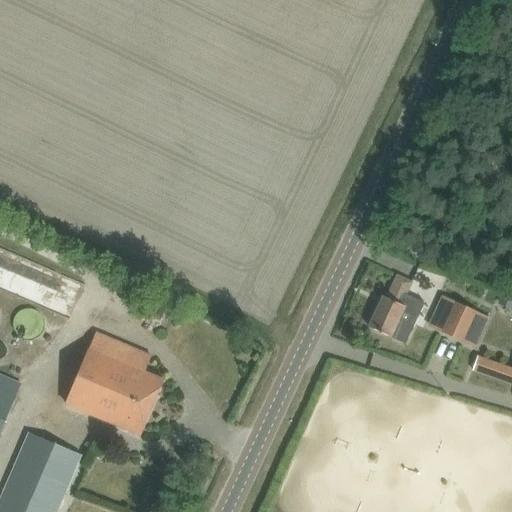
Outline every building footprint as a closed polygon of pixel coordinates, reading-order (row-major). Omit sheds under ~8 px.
[(386,335),(390,337),(404,344),(424,302),(406,294),(412,283),(410,282),(408,281),(397,276),(386,298),(383,296),(368,327),(386,335)] [(109,310),(143,321),(152,294),(117,283),(109,310)] [(511,297),(504,294),(499,304),(510,309),(511,305),(511,297)] [(489,318),(440,295),(427,325),(476,349),(489,318)] [(0,359),(46,377),(62,336),(0,312),(0,359)] [(66,404),(122,428),(140,435),(163,380),(144,372),(151,357),(132,349),(96,333),(66,404)] [(511,383),(511,368),(477,356),(472,370),(511,383)] [(0,374),(0,431),(21,383),(0,374)] [(29,433),(0,500),(0,511),(56,511),(81,455),(29,433)]
